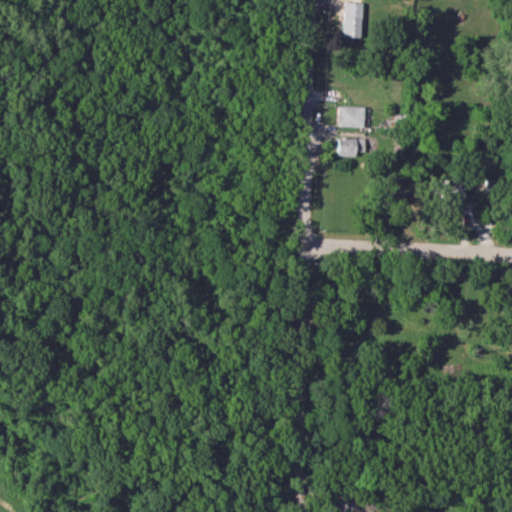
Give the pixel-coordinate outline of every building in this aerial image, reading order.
[(339,36),(342,0),(361,2),(358,37),(339,36)] [(335,105),(362,107),(361,127),(334,126),(335,105)] [(334,137),(362,137),(362,150),(353,150),(353,155),(334,155),(334,137)] [(485,176),(499,177),(499,192),(484,191),(485,176)] [(432,191),(433,182),(437,183),(437,177),(448,179),(447,185),(463,187),(460,209),(447,207),(447,203),(439,203),(440,192),(432,191)] [(383,194),(414,195),(413,215),(382,214),(383,194)] [(501,283),(509,285),(507,295),(498,293),(501,283)] [(361,493),(360,508),(377,509),(378,494),(361,493)] [(324,498),(346,499),(345,511),(319,511),(319,505),(324,505),(324,498)]
